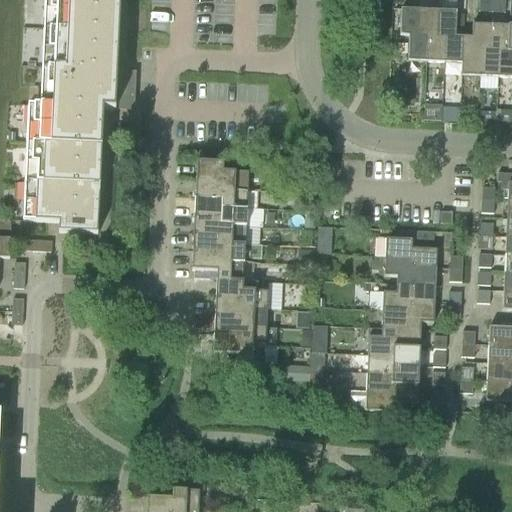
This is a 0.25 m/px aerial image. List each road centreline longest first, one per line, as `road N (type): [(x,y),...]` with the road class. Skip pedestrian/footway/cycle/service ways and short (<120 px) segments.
road 1 (residential): [(155,285),(160,81),(168,67),(302,67)]
road 2 (residential): [(511,144),(377,141),(341,125),(310,94),(302,67)]
road 3 (residential): [(107,511),(26,503),(27,363)]
road 4 (unclassified): [(27,363),(33,300),(47,279),(155,285)]
